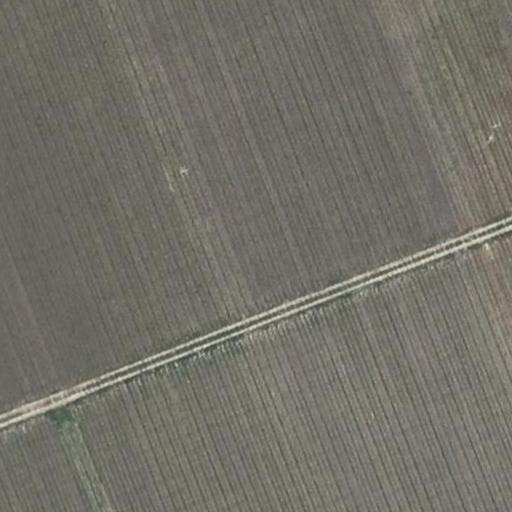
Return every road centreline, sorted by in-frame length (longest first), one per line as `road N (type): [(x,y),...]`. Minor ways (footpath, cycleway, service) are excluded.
road 1 (track): [(511,222),(0,420)]
road 2 (unclassified): [(53,399),(97,511)]
